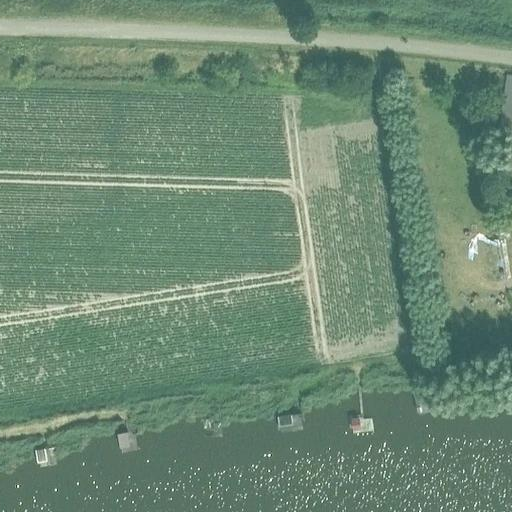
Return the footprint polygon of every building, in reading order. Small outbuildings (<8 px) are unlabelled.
[(503,94),(511,94),(511,71),(505,71),(503,94)] [(413,391),(416,405),(426,402),(422,389),(413,391)] [(291,413),(279,415),(280,424),(292,422),(291,413)] [(353,429),(361,428),(360,419),(352,419),(353,429)] [(202,423),(203,430),(211,429),(210,422),(202,423)] [(128,431),(119,433),(120,444),(130,443),(128,431)] [(45,449),(36,451),(38,461),(47,459),(45,449)]
